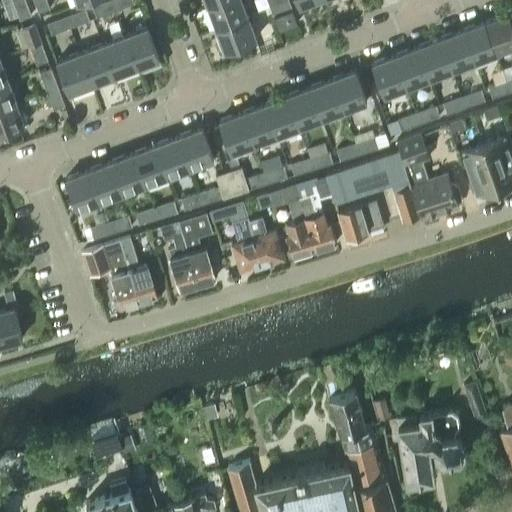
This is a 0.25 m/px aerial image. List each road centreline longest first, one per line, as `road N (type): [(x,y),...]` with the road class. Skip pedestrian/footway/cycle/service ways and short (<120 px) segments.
road 1 (residential): [(511,210),(93,341),(30,162)]
road 2 (residential): [(195,103),(428,17)]
road 3 (residential): [(30,162),(195,103)]
